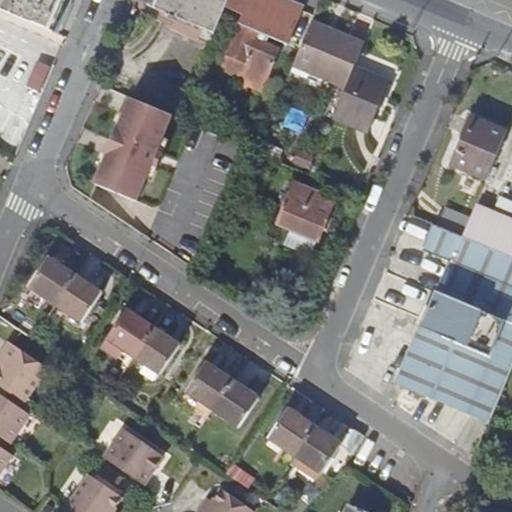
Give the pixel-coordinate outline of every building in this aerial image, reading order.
[(3,0),(0,7),(0,9),(49,31),(61,0),(3,0)] [(215,32),(221,17),(228,0),(155,0),(153,6),(215,32)] [(228,0),(221,17),(239,24),(228,54),(270,71),(279,48),(268,44),(271,37),(287,44),(303,4),(292,0),(228,0)] [(314,16),(295,64),(348,86),(357,63),(367,38),(314,16)] [(392,77),(357,63),(348,86),(336,115),(371,129),(392,77)] [(172,114),(130,97),(118,126),(116,125),(105,153),(107,154),(95,183),(137,200),(172,114)] [(507,133),(472,118),(453,164),(487,179),(507,133)] [(245,134),(241,145),(258,151),(262,140),(245,134)] [(237,160),(221,200),(234,205),(250,165),(237,160)] [(279,223),(318,239),(334,200),(295,184),(279,223)] [(471,218),(463,236),(511,256),(511,218),(477,203),(471,218)] [(437,225),(463,236),(471,218),(445,207),(437,225)] [(437,275),(441,276),(435,290),(511,322),(511,256),(463,236),(437,225),(432,223),(422,247),(445,256),(437,275)] [(30,285),(57,303),(76,276),(49,257),(30,285)] [(76,276),(57,303),(83,321),(102,293),(76,276)] [(511,322),(435,290),(420,326),(511,365),(511,322)] [(135,355),(153,327),(127,310),(108,338),(135,355)] [(511,367),(511,365),(420,326),(396,383),(489,422),(511,367)] [(181,345),(153,327),(135,355),(162,374),(181,345)] [(0,364),(1,365),(0,366),(0,384),(23,401),(26,402),(50,367),(10,341),(0,356),(0,364)] [(214,408),(233,380),(206,363),(187,390),(214,408)] [(233,380),(214,408),(241,426),(259,398),(233,380)] [(23,401),(0,384),(0,391),(20,406),(23,401)] [(0,434),(9,441),(12,443),(32,414),(20,406),(0,391),(0,434)] [(270,437),(296,455),(315,426),(289,409),(270,437)] [(315,426),(296,455),(323,472),(342,444),(315,426)] [(105,458),(144,485),(164,456),(125,429),(105,458)] [(0,434),(0,443),(5,448),(9,441),(0,434)] [(0,474),(14,454),(5,448),(0,443),(0,474)] [(91,474),(67,510),(70,511),(116,511),(113,510),(123,496),(91,474)] [(201,511),(257,511),(258,511),(225,489),(216,502),(211,498),(201,511)]
